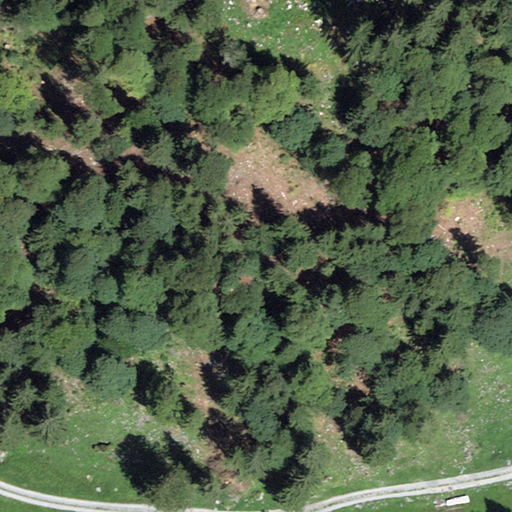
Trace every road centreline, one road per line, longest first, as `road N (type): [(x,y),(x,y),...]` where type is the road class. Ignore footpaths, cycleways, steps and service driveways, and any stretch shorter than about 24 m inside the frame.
road 1 (track): [(511,472),(309,511)]
road 2 (track): [(157,511),(62,505),(0,489)]
